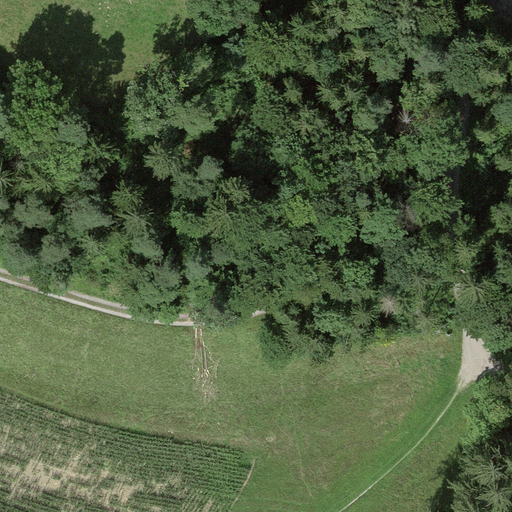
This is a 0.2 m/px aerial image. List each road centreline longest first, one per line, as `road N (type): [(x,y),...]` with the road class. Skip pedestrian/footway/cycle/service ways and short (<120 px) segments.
road 1 (track): [(0,274),(123,313),(208,323),(292,304),(330,260),(445,0)]
road 2 (track): [(484,360),(450,220),(456,148),(487,0)]
